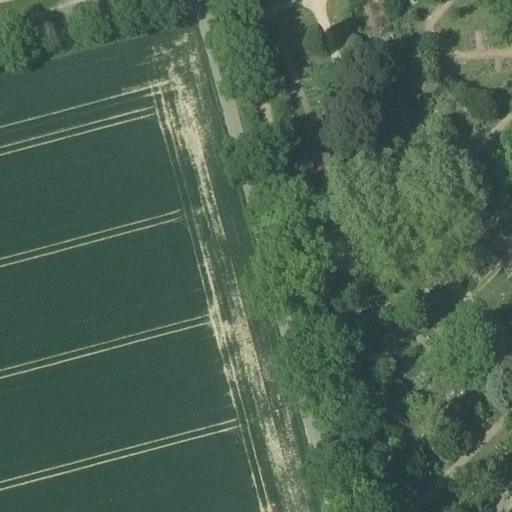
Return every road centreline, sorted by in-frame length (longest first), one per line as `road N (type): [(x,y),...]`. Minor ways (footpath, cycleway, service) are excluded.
road 1 (track): [(199,0),(333,511)]
road 2 (residential): [(142,0),(0,36)]
